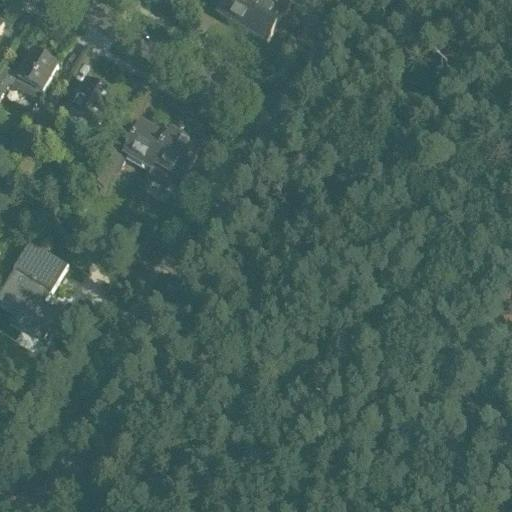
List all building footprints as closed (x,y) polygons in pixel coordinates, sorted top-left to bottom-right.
[(229,0),(219,18),(243,32),(260,0),(229,0)] [(260,0),(243,32),(268,46),(283,20),(283,21),(292,6),(282,0),(260,0)] [(38,105),(58,69),(33,55),(19,78),(5,71),(0,79),(0,104),(9,88),(38,105)] [(98,132),(115,102),(87,86),(70,115),(98,132)] [(31,150),(47,122),(35,115),(22,137),(24,138),(21,144),(31,150)] [(42,158),(60,129),(49,122),(32,152),(42,158)] [(160,138),(142,128),(125,157),(111,148),(90,183),(106,192),(115,176),(118,178),(129,159),(151,172),(157,162),(172,135),(164,131),(160,138)] [(183,182),(201,152),(172,135),(157,162),(151,172),(152,173),(156,166),(183,182)] [(0,213),(5,216),(14,201),(7,197),(0,210),(0,213)] [(134,260),(143,246),(118,231),(109,245),(134,260)] [(52,297),(68,271),(30,248),(14,273),(15,274),(0,298),(0,305),(15,315),(14,316),(16,317),(20,310),(36,320),(51,296),(52,297)]
